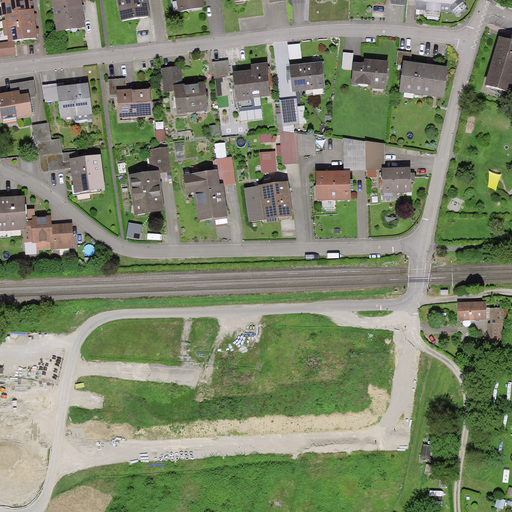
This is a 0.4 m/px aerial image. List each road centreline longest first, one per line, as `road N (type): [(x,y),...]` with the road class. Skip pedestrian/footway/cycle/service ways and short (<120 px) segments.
road 1 (residential): [(51,470),(73,344),(108,314),(414,302)]
road 2 (residential): [(472,42),(342,30),(0,69)]
road 3 (residential): [(51,470),(105,451),(355,439),(386,430),(398,415),(414,302)]
road 4 (residential): [(421,246),(124,248),(0,168)]
road 5 (residential): [(421,246),(472,42)]
road 6 (track): [(456,511),(465,416),(460,379),(450,363),(408,349)]
